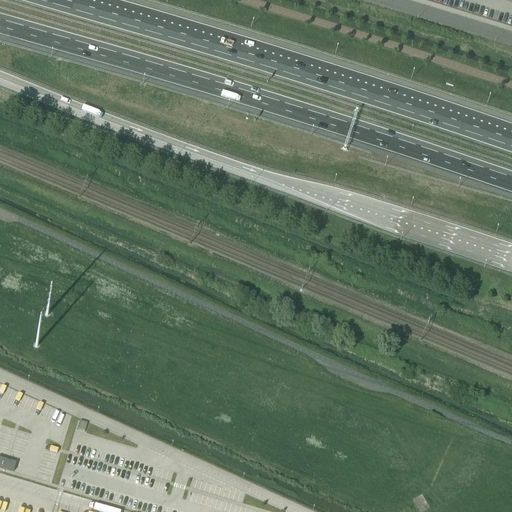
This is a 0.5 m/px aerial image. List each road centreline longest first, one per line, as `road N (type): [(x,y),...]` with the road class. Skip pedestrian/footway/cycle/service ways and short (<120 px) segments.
road 1 (motorway): [(0,74),(218,159),(511,254)]
road 2 (motorway): [(0,22),(511,180)]
road 3 (motorway): [(511,139),(66,0)]
road 4 (unclassified): [(511,40),(381,0)]
